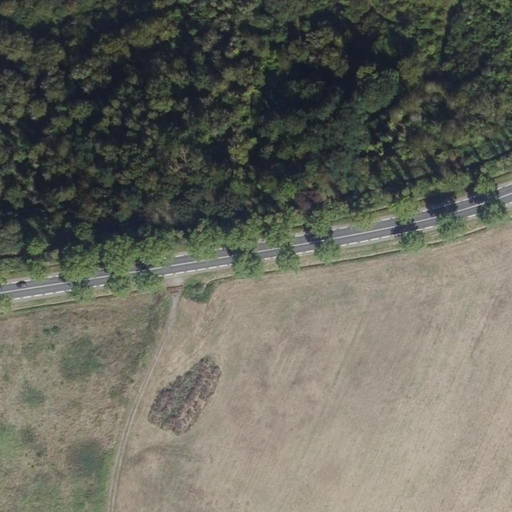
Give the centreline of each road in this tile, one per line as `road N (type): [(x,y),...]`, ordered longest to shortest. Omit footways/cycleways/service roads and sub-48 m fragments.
road 1 (primary): [(0,291),(348,234),(511,193)]
road 2 (track): [(176,263),(170,328),(126,445),(114,511)]
